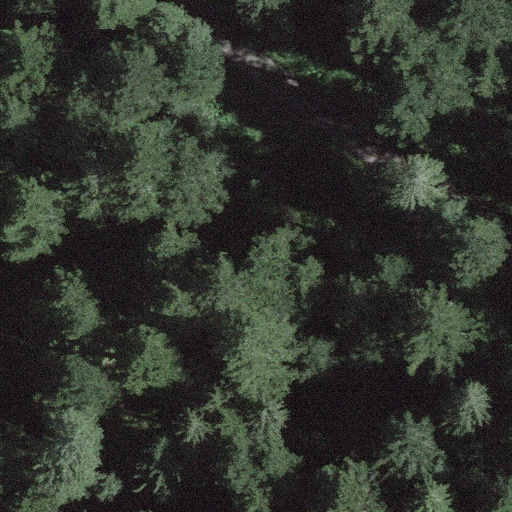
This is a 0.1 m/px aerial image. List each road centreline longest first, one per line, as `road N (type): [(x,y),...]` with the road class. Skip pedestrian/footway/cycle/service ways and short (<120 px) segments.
road 1 (track): [(362,511),(254,59)]
road 2 (track): [(511,240),(174,0)]
